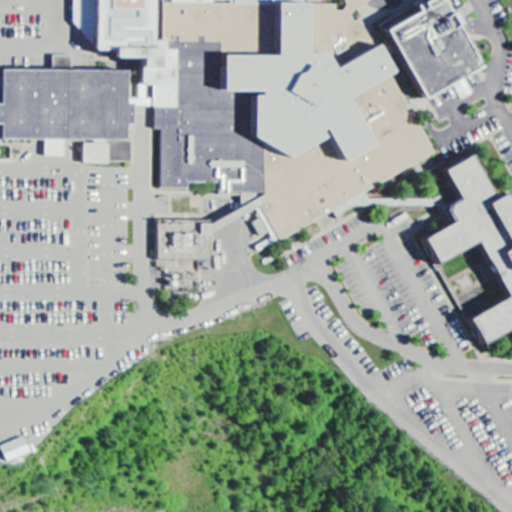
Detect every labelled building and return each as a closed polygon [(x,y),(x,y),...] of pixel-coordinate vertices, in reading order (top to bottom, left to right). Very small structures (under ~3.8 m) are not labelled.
[(436,159),(358,10),(368,0),(346,0),(344,11),(323,0),(322,0),(76,0),(67,38),(136,55),(142,98),(128,100),(125,76),(54,58),(52,67),(3,73),(0,87),(0,143),(35,139),(61,166),(66,143),(88,140),(81,167),(123,162),(136,108),(153,106),(165,190),(224,182),(279,240),(436,159)] [(480,69),(453,12),(448,14),(441,0),(424,0),(413,6),(415,9),(384,24),(420,98),(480,69)] [(511,206),(506,194),(494,199),(474,156),(445,170),(460,202),(447,209),(454,225),(424,239),(436,264),(480,243),(508,300),(469,318),(482,345),(511,331),(511,206)] [(158,222),(157,261),(210,262),(210,245),(202,245),(202,238),(210,238),(211,223),(158,222)] [(30,456),(24,439),(0,447),(0,451),(5,465),(30,456)]
